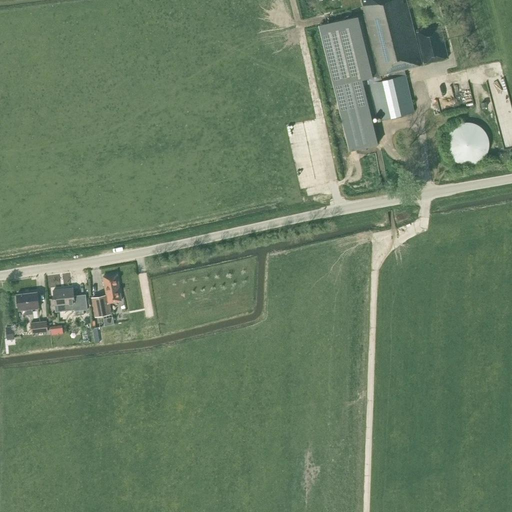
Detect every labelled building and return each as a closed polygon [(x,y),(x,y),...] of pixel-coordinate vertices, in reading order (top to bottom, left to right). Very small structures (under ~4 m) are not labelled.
[(354,170),(378,164),(367,118),(377,115),(378,121),(414,112),(404,69),(422,64),(416,42),(405,0),(362,0),(364,6),(360,7),(362,14),(318,25),(354,170)] [(440,25),(415,32),(424,64),(448,58),(440,25)] [(470,123),(467,123),(463,123),(459,124),(456,126),(453,128),(450,131),(448,134),(447,137),(446,141),(445,144),(446,148),(447,152),(448,155),(450,158),(453,161),(456,163),(459,164),(463,165),(467,166),(470,165),(474,164),(477,163),(480,161),(483,158),(485,155),(487,152),(487,148),(488,144),(487,141),(486,137),(485,134),(483,131),(480,128),(477,126),(474,124),(470,123)] [(108,303),(121,301),(117,274),(103,276),(107,296),(92,299),(95,317),(110,314),(108,303)] [(73,288),(53,290),(56,312),(75,309),(75,311),(87,309),(85,295),(74,296),(73,288)] [(19,310),(25,310),(26,314),(33,314),(33,309),(39,308),(37,292),(17,294),(19,310)] [(48,331),(47,321),(31,323),(32,333),(48,331)] [(63,334),(62,325),(50,326),(51,335),(63,334)] [(14,327),(6,327),(7,340),(15,340),(14,327)]
